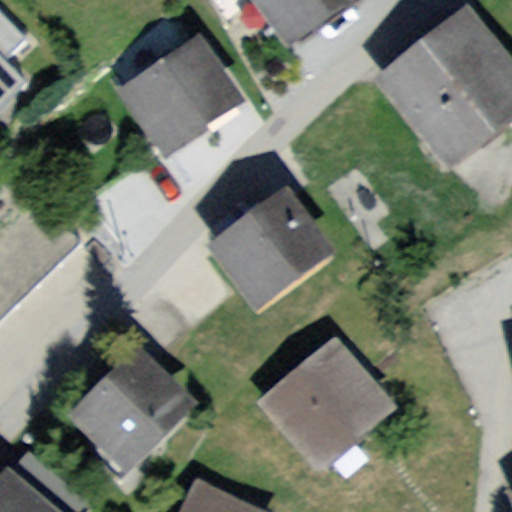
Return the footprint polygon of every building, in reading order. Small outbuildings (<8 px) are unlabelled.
[(254,0),(302,61),(379,0),(254,0)] [(0,21),(0,144),(62,83),(0,21)] [(511,147),(511,77),(468,24),(377,99),(456,194),(511,147)] [(195,43),(114,103),(169,178),(251,118),(195,43)] [(23,180),(0,199),(0,332),(89,254),(23,180)] [(286,210),(198,271),(246,341),(335,280),(286,210)] [(332,341),(259,408),(327,482),(401,415),(332,341)] [(133,362),(64,435),(126,493),(195,419),(133,362)] [(35,511),(4,484),(0,488),(0,511),(35,511)] [(254,511),(200,487),(188,511),(254,511)]
